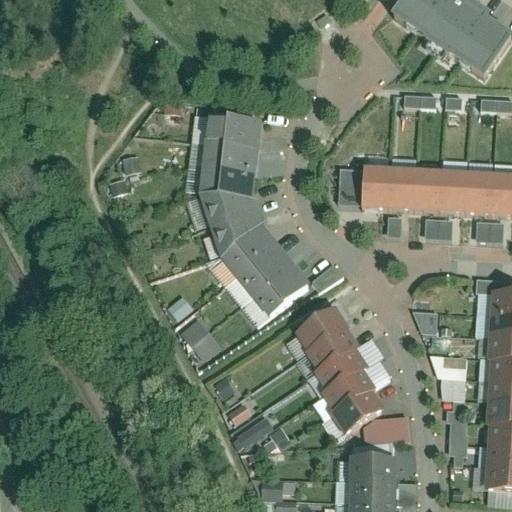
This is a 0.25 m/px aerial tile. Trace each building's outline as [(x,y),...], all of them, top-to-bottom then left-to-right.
[(349,0),(366,11),(373,0),(349,0)] [(409,0),(392,25),(425,47),(423,50),(451,68),(452,66),(485,88),(511,48),(511,44),(489,29),(492,24),(456,0),(409,0)] [(435,114),(436,102),(404,99),(403,111),(435,114)] [(480,117),(511,117),(511,105),(480,106),(480,117)] [(257,137),(205,132),(198,200),(220,267),(265,323),(306,290),(261,235),(251,205),(257,137)] [(387,220),(389,178),(363,176),(360,219),(387,220)] [(413,221),(416,179),(389,178),(387,220),(413,221)] [(440,223),(442,181),(416,179),(413,221),(440,223)] [(466,224),(469,182),(442,181),(440,223),(466,224)] [(492,226),(495,183),(469,182),(466,224),(492,226)] [(511,226),(511,184),(495,183),(492,226),(511,226)] [(397,240),(401,226),(390,223),(386,238),(397,240)] [(425,225),(425,244),(451,245),(451,225),(425,225)] [(502,247),(503,227),(475,226),(475,247),(502,247)] [(334,270),(311,286),(320,298),(342,281),(334,270)] [(511,298),(488,295),(480,359),(488,360),(479,431),(488,432),(481,492),(511,495),(511,298)] [(329,315),(294,340),(317,372),(312,376),(326,396),(321,399),(335,418),(330,421),(344,441),(384,413),(371,395),(375,392),(365,378),(368,376),(352,353),(354,351),(329,315)] [(436,406),(466,406),(466,361),(436,361),(436,406)] [(452,471),(466,472),(467,414),(448,414),(447,460),(453,460),(452,471)] [(282,433),(270,438),(278,455),(290,449),(282,433)] [(385,511),(387,464),(347,462),(345,511),(385,511)]
